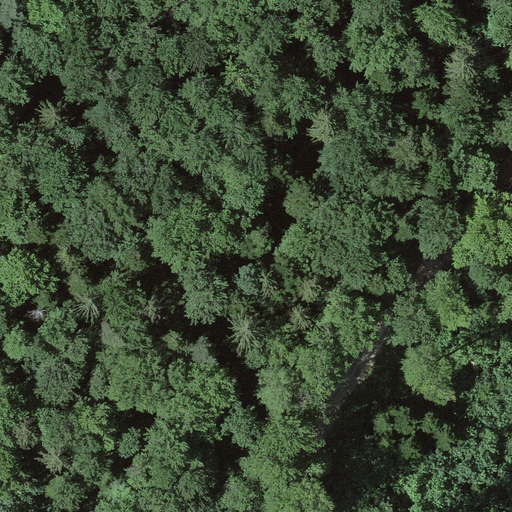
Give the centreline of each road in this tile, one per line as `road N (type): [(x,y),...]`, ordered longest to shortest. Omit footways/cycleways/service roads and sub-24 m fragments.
road 1 (track): [(193,511),(270,322),(474,0)]
road 2 (track): [(511,165),(378,343),(267,511)]
